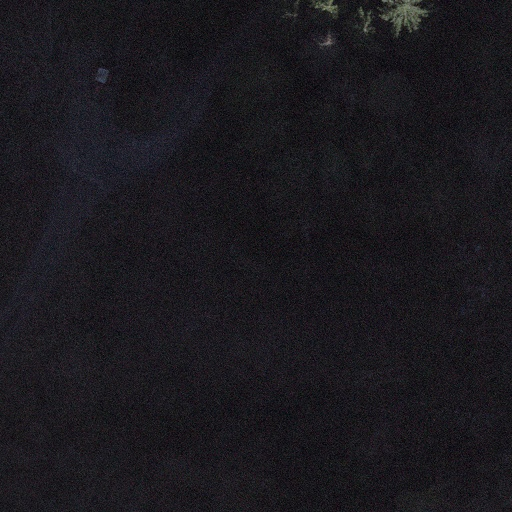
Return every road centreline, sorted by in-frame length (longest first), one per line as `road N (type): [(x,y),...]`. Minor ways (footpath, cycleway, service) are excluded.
road 1 (track): [(81,156),(159,149),(241,49),(308,0)]
road 2 (track): [(81,156),(0,309)]
road 3 (track): [(134,0),(81,156)]
